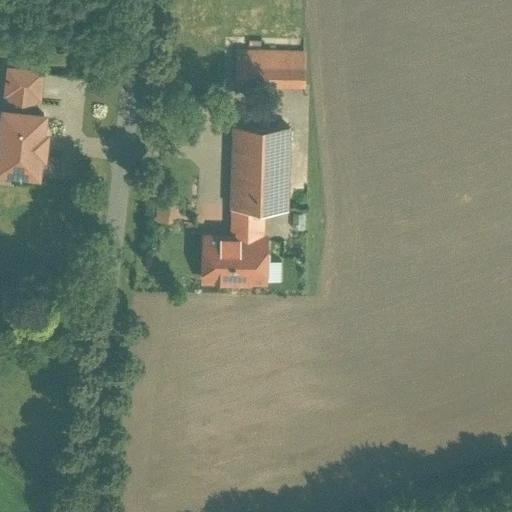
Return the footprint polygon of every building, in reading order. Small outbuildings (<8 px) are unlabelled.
[(292,51),(237,50),(236,84),(290,85),(292,51)] [(4,67),(0,106),(0,169),(38,172),(43,115),(36,115),(40,70),(4,67)] [(289,125),(235,124),(233,205),(265,205),(287,206),(289,125)] [(265,205),(233,205),(232,223),(264,223),(265,205)] [(232,236),(205,235),(204,278),(266,280),(267,236),(264,236),(264,223),(232,223),(232,236)]
